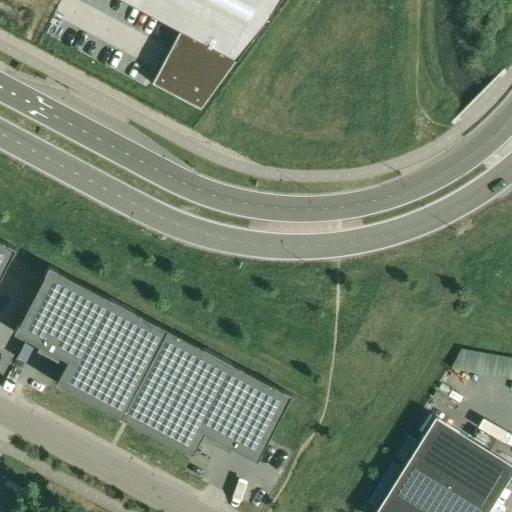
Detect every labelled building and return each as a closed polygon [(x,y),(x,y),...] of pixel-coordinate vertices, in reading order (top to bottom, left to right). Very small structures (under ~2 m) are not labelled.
[(152,82),(200,107),(278,0),(127,0),(181,28),(152,82)] [(0,277),(3,273),(16,247),(0,238),(0,277)] [(292,393),(50,266),(37,290),(15,332),(68,359),(55,383),(192,455),(203,433),(256,461),(267,440),(292,393)] [(484,382),(484,357),(464,357),(464,383),(484,382)] [(511,365),(506,365),(498,379),(497,386),(506,387),(511,390),(511,365)] [(487,511),(511,472),(511,462),(435,415),(374,511),(487,511)] [(294,487),(286,508),(297,511),(303,511),(310,493),(294,487)]
